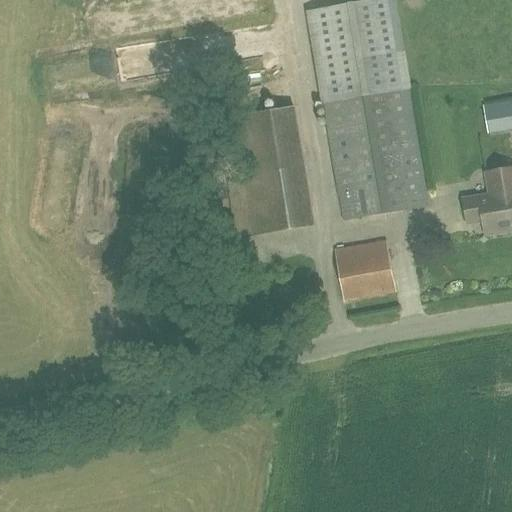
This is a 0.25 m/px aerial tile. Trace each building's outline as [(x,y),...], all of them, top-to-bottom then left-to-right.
[(428,207),(408,89),(411,88),(396,0),(373,0),(306,11),(322,104),(324,103),(344,221),(428,207)] [(511,96),(484,97),(485,124),(511,122),(511,96)] [(302,224),(290,105),(231,111),(238,177),(225,178),(230,231),(302,224)] [(490,200),(511,196),(511,169),(485,174),(489,196),(490,200)] [(511,196),(490,200),(489,196),(462,201),(467,225),(482,222),(485,236),(502,233),(501,229),(511,226),(511,196)] [(344,302),(395,293),(386,242),(335,251),(344,302)]
